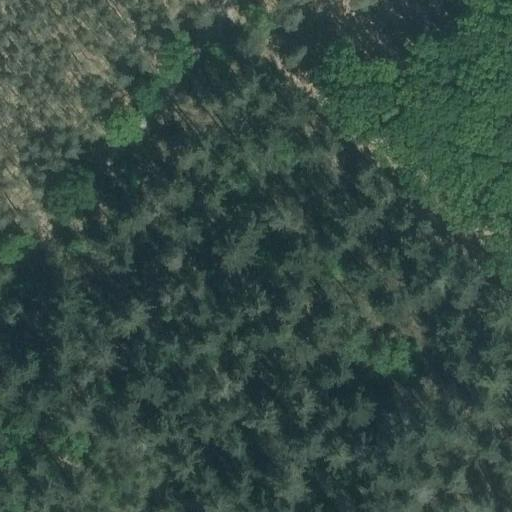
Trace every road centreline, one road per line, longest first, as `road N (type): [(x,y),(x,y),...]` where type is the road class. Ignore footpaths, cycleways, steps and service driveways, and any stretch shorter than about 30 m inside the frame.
road 1 (track): [(223,30),(511,276)]
road 2 (track): [(0,323),(223,30)]
